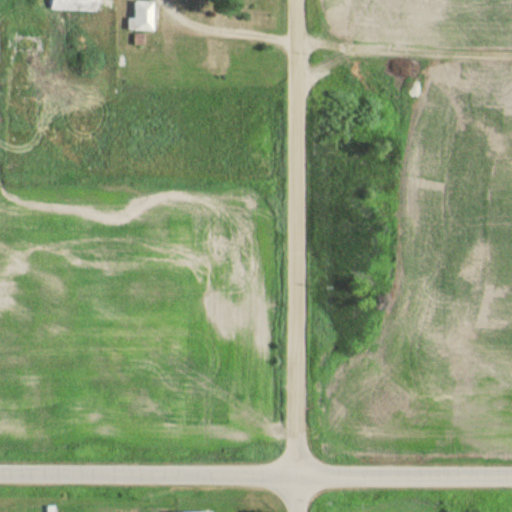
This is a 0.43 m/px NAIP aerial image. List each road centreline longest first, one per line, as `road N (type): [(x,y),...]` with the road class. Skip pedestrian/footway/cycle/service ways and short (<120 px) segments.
road 1 (residential): [(297,511),(294,0)]
road 2 (tertiary): [(0,475),(511,478)]
